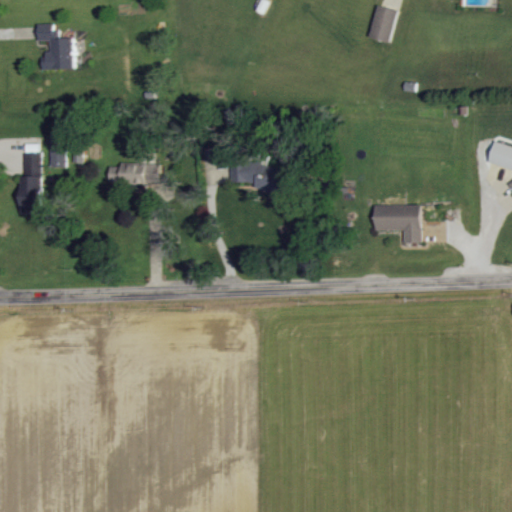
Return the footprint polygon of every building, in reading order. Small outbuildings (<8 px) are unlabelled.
[(391,44),(401,12),(381,6),(372,38),(391,44)] [(77,68),(76,37),(60,37),(60,23),(41,24),(41,41),(53,40),(53,53),(45,53),(45,69),(77,68)] [(70,167),(70,139),(54,138),(53,167),(70,167)] [(511,144),(498,140),(491,161),(511,167),(511,144)] [(232,180),(291,194),(296,173),(237,159),(232,180)] [(161,164),(123,164),(123,166),(113,166),(113,184),(161,184),(161,164)] [(20,176),(21,212),(45,212),(44,175),(20,176)] [(424,204),(378,205),(378,230),(406,229),(407,242),(425,242),(424,204)]
